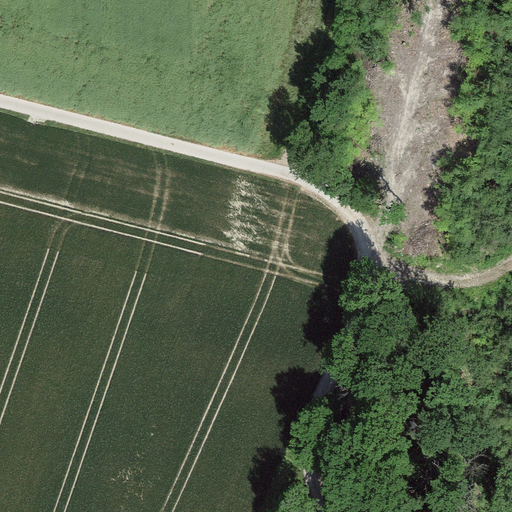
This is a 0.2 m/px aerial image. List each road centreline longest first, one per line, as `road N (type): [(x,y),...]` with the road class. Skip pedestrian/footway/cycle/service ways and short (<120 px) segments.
road 1 (track): [(0,102),(315,185),(359,225),(372,267)]
road 2 (track): [(372,267),(309,438),(313,483),(327,511)]
